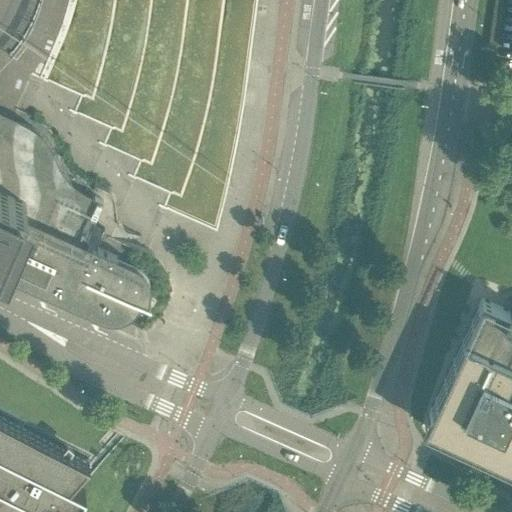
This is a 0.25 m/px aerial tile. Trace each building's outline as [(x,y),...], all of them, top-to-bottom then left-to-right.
[(43,78),(39,76),(31,72),(30,74),(46,80),(80,95),(73,110),(69,108),(68,109),(109,127),(103,142),(98,140),(97,142),(139,160),(132,175),(127,173),(127,174),(168,192),(163,206),(158,203),(157,205),(214,230),(214,228),(164,206),(170,193),(178,196),(181,197),(194,161),(203,130),(208,107),(213,79),(218,51),(221,27),(224,0),(220,0),(215,47),(210,83),(200,128),(190,161),(179,193),(171,190),(171,192),(134,175),(140,161),(142,161),(152,165),(154,158),(167,117),(175,84),(182,47),(187,13),(188,0),(184,0),(183,16),(179,42),(176,64),(168,98),(160,130),(150,161),(149,161),(142,158),(141,159),(105,143),(111,128),(122,133),(125,125),(133,99),(139,74),(144,51),(147,34),(151,12),(151,0),(148,0),(147,15),(142,44),(136,73),(132,92),(120,128),(113,125),(112,127),(75,111),(81,96),(93,100),(100,75),(107,44),(114,13),(115,0),(112,0),(112,8),(106,37),(103,53),(97,74),(91,96),(83,93),(83,94),(43,78)] [(39,76),(43,78),(62,36),(69,14),(73,0),(254,0),(248,57),(243,90),(230,163),(215,228),(214,228),(214,230),(216,230),(221,210),(230,174),(239,129),(244,93),(250,54),(254,17),(256,0),(68,0),(64,12),(57,35),(39,76)] [(143,247),(134,243),(110,233),(116,218),(117,220),(119,223),(122,226),(125,229),(128,231),(138,235),(139,236),(140,236),(141,235),(140,234),(139,235),(128,230),(125,227),(121,225),(119,221),(117,217),(116,213),(115,200),(114,197),(113,194),(111,191),(108,189),(106,188),(92,182),(87,179),(84,177),(79,173),(74,169),(71,164),(67,159),(64,154),(61,146),(57,138),(53,132),(48,126),(42,121),(36,117),(29,113),(16,108),(14,112),(12,115),(0,109),(0,265),(21,275),(22,273),(46,283),(45,285),(100,309),(104,311),(109,311),(114,311),(119,310),(124,308),(128,306),(132,303),(135,299),(137,294),(148,299),(149,298),(154,300),(141,329),(145,327),(150,324),(155,320),(159,315),(163,310),(166,304),(167,299),(169,292),(169,286),(168,279),(167,273),(164,267),(161,262),(157,257),(152,252),(147,249),(143,247)] [(511,307),(509,309),(509,310),(481,297),(421,426),(511,467),(511,307)] [(0,511),(42,511),(47,507),(57,511),(73,511),(84,490),(67,482),(88,460),(0,414),(0,511)]
